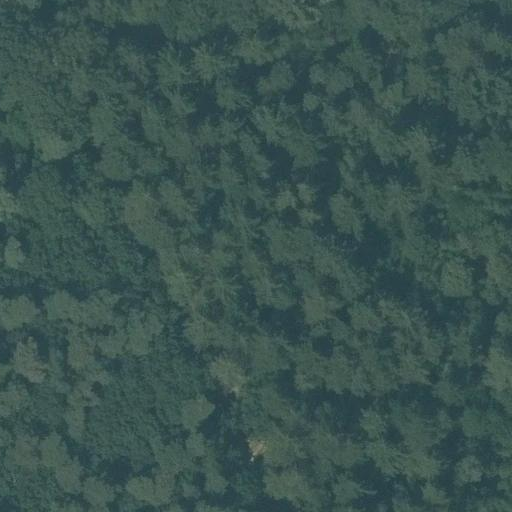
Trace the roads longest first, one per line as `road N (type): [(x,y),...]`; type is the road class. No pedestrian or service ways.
road 1 (track): [(263,511),(54,77)]
road 2 (track): [(244,473),(338,412),(424,417),(483,478),(511,485)]
road 3 (track): [(54,77),(71,35),(217,0)]
